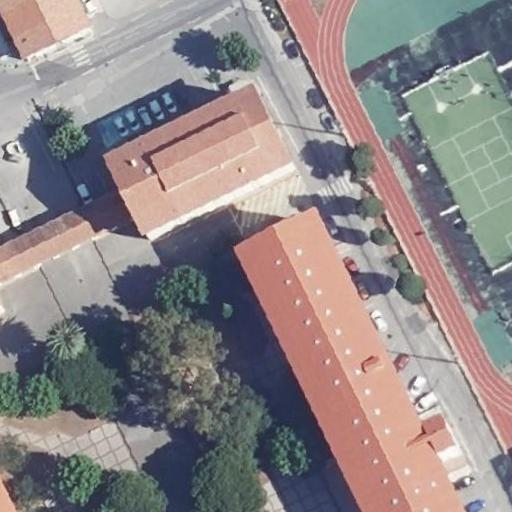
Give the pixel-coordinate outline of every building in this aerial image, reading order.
[(43,0),(0,0),(23,45),(57,28),(43,0)] [(92,12),(86,0),(43,0),(57,28),(92,12)] [(0,296),(6,294),(0,282),(0,265),(134,199),(146,225),(295,151),(256,72),(107,145),(119,169),(0,228),(0,296)] [(320,197),(237,238),(371,511),(474,511),(441,444),(460,434),(444,402),(424,412),(320,197)] [(24,511),(0,462),(0,511),(24,511)]
